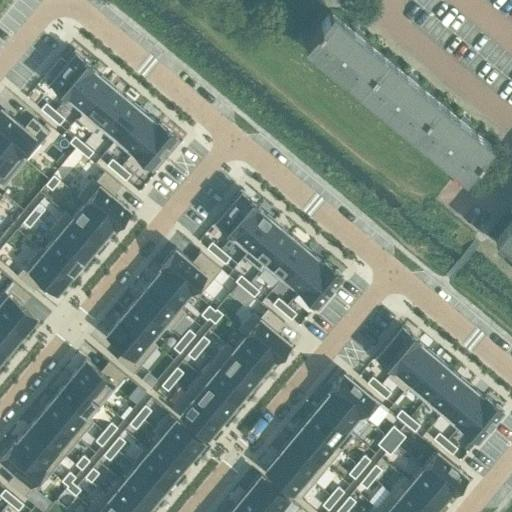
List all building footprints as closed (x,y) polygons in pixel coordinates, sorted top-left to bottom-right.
[(358,85),(384,54),(360,35),(363,31),(356,25),(353,29),(329,10),(304,41),(358,85)] [(74,49),(49,79),(67,94),(90,66),(92,64),(74,49)] [(436,98),(414,80),(413,79),(416,75),(409,69),(406,72),(384,54),(358,85),(411,129),(436,98)] [(90,66),(67,94),(83,108),(107,79),(90,66)] [(107,79),(83,108),(100,122),(123,93),(107,79)] [(123,93),(100,122),(116,136),(140,107),(123,93)] [(490,142),(467,123),(466,122),(469,119),(462,113),(459,116),(436,98),(411,129),(464,173),(490,142)] [(45,101),(40,107),(49,115),(54,109),(45,101)] [(0,105),(0,136),(25,158),(49,129),(31,115),(23,125),(0,105)] [(140,107),(116,136),(133,149),(157,121),(140,107)] [(54,109),(49,115),(58,123),(63,116),(54,109)] [(157,121),(133,149),(150,164),(175,134),(158,120),(157,121)] [(74,134),(69,140),(75,146),(78,148),(83,142),(74,134)] [(0,184),(1,186),(25,158),(0,136),(0,184)] [(83,142),(78,148),(87,155),(92,149),(83,142)] [(111,156),(106,163),(115,170),(120,164),(111,156)] [(120,164),(115,170),(124,178),(130,172),(120,164)] [(91,176),(77,193),(114,224),(128,207),(112,193),(120,184),(103,169),(95,179),(91,176)] [(53,173),(45,182),(51,188),(59,178),(53,173)] [(240,188),(215,218),(232,233),(256,205),(257,203),(240,188)] [(63,209),(63,210),(98,240),(112,224),(113,225),(114,224),(77,193),(76,194),(83,200),(71,215),(63,209)] [(38,201),(30,210),(36,216),(44,206),(38,201)] [(256,205),(232,233),(249,247),(273,219),(256,205)] [(511,252),(511,208),(510,211),(511,212),(511,216),(494,238),(511,252)] [(30,210),(22,220),(29,225),(36,216),(30,210)] [(63,210),(49,226),(85,256),(98,240),(63,210)] [(273,219),(249,247),(266,261),(289,232),(273,219)] [(39,245),(39,246),(71,273),(85,256),(49,226),(48,227),(56,233),(43,248),(39,245)] [(289,232),(266,261),(282,275),(306,246),(289,232)] [(211,240),(206,246),(215,254),(220,248),(211,240)] [(39,246),(16,273),(33,288),(41,278),(56,290),(71,273),(39,246)] [(175,246),(160,263),(197,294),(220,267),(199,249),(191,259),(175,246)] [(306,246),(282,275),(299,288),(322,260),(306,246)] [(220,248),(215,254),(224,262),(229,255),(220,248)] [(322,260),(299,288),(316,303),(341,273),(324,259),(322,260)] [(161,265),(148,281),(183,311),(184,310),(177,304),(189,289),(197,295),(197,294),(160,263),(159,264),(161,265)] [(240,273),(234,279),(244,287),(249,281),(240,273)] [(0,315),(21,332),(35,315),(21,302),(29,293),(12,278),(0,292),(0,315)] [(148,281),(134,297),(169,327),(183,311),(148,281)] [(249,281),(244,287),(253,295),(258,288),(249,281)] [(277,296),(272,302),(281,309),(286,303),(277,296)] [(134,297),(120,314),(156,344),(156,343),(153,340),(165,325),(169,328),(169,327),(134,297)] [(208,303),(200,312),(206,318),(208,316),(214,308),(208,303)] [(286,303),(281,309),(290,317),(296,311),(286,303)] [(214,308),(208,316),(213,320),(214,321),(222,312),(215,306),(214,308)] [(252,309),(238,325),(275,356),(289,340),(276,329),(284,320),(267,306),(259,315),(252,309)] [(120,314),(105,331),(124,347),(116,357),(133,371),(156,344),(120,314)] [(0,315),(0,343),(7,349),(21,332),(0,315)] [(400,323),(376,353),(393,367),(417,339),(418,338),(400,323)] [(225,340),(225,341),(260,371),(273,356),(274,357),(275,356),(238,325),(237,326),(245,332),(233,346),(225,340)] [(188,327),(180,336),(186,341),(194,332),(188,327)] [(202,333),(195,342),(201,348),(208,339),(202,333)] [(180,336),(172,345),(179,351),(186,341),(180,336)] [(417,339),(393,367),(410,381),(433,353),(417,339)] [(225,341),(212,356),(247,386),(260,371),(225,341)] [(195,342),(187,352),(193,357),(201,348),(195,342)] [(433,353),(410,381),(426,395),(450,367),(433,353)] [(85,356),(70,374),(102,400),(125,373),(108,359),(99,368),(85,356)] [(212,356),(198,372),(234,402),(247,386),(212,356)] [(176,364),(168,374),(175,379),(182,370),(176,364)] [(450,367),(426,395),(443,409),(466,381),(450,367)] [(343,370),(329,386),(366,417),(380,401),(343,370)] [(198,372),(185,388),(221,418),(234,402),(198,372)] [(70,374),(56,390),(92,420),(93,419),(89,416),(102,400),(70,374)] [(168,374),(161,383),(167,388),(175,379),(168,374)] [(371,375),(366,381),(375,388),(381,382),(371,375)] [(466,381),(443,409),(459,423),(483,395),(466,381)] [(381,382),(375,388),(385,396),(390,390),(381,382)] [(330,388),(317,403),(353,433),(353,432),(346,426),(358,412),(365,418),(366,417),(329,386),(328,387),(330,388)] [(185,388),(172,404),(207,434),(221,418),(185,388)] [(56,390),(42,407),(78,437),(92,420),(56,390)] [(483,395),(459,423),(477,438),(502,408),(484,393),(483,395)] [(144,403),(136,412),(143,417),(150,408),(144,403)] [(317,403),(304,419),(340,449),(353,433),(317,403)] [(42,407),(28,423),(64,453),(78,437),(42,407)] [(400,407),(395,414),(404,421),(409,415),(400,407)] [(167,409),(153,426),(189,456),(203,439),(167,409)] [(136,412),(129,421),(135,426),(143,417),(136,412)] [(409,415),(404,421),(413,429),(419,423),(409,415)] [(304,419),(291,434),(327,464),(340,449),(304,419)] [(110,420),(102,429),(109,434),(117,425),(110,420)] [(14,438),(13,439),(50,470),(64,453),(28,423),(15,439),(14,438)] [(392,423),(384,433),(390,438),(398,428),(392,423)] [(145,444),(144,445),(176,472),(189,456),(153,426),(153,427),(160,433),(148,447),(145,444)] [(398,428),(390,438),(397,443),(405,434),(398,428)] [(102,429),(94,438),(101,444),(109,434),(102,429)] [(438,430),(432,436),(442,444),(447,438),(438,430)] [(384,433),(376,442),(380,445),(383,447),(390,438),(384,433)] [(118,434),(110,443),(116,448),(124,439),(118,434)] [(291,434),(278,450),(313,480),(327,464),(291,434)] [(390,438),(383,447),(385,449),(389,452),(397,443),(390,438)] [(447,438),(442,444),(451,452),(456,445),(447,438)] [(13,439),(0,454),(0,457),(15,470),(6,480),(24,494),(32,484),(35,487),(50,470),(13,439)] [(110,443),(102,452),(109,457),(116,448),(110,443)] [(144,445),(131,460),(163,487),(176,472),(144,445)] [(436,448),(422,465),(452,490),(466,473),(436,448)] [(278,450),(264,466),(300,496),(313,480),(278,450)] [(82,453),(74,462),(81,467),(89,458),(82,453)] [(363,453),(355,462),(362,467),(370,458),(363,453)] [(118,475),(118,476),(150,503),(163,487),(131,460),(130,461),(134,464),(122,478),(118,475)] [(355,462),(348,471),(354,476),(362,467),(355,462)] [(374,462),(367,471),(373,476),(381,467),(374,462)] [(91,465),(84,474),(90,480),(98,470),(91,465)] [(402,473),(402,474),(438,504),(450,489),(452,490),(422,465),(410,479),(402,473)] [(68,469),(61,479),(67,484),(71,479),(75,475),(68,469)] [(367,471),(359,481),(365,486),(373,476),(367,471)] [(260,472),(246,488),(274,511),(275,511),(288,495),(260,472)] [(402,474),(388,489),(415,511),(430,511),(438,504),(402,474)] [(101,488),(101,489),(128,511),(141,511),(150,503),(118,476),(105,491),(101,488)] [(67,484),(65,486),(74,494),(80,487),(76,484),(71,479),(67,484)] [(337,484),(329,493),(336,498),(343,489),(337,484)] [(4,486),(0,491),(0,493),(8,501),(13,494),(4,486)] [(274,511),(246,488),(233,504),(242,511),(274,511)] [(128,511),(101,489),(88,504),(97,511),(128,511)] [(415,511),(388,489),(375,505),(383,511),(415,511)] [(329,493),(321,503),(328,508),(336,498),(329,493)] [(348,493),(340,502),(347,508),(354,499),(348,493)] [(13,494),(8,501),(17,508),(23,502),(13,494)] [(340,502),(333,511),(332,511),(343,511),(347,508),(340,502)]
